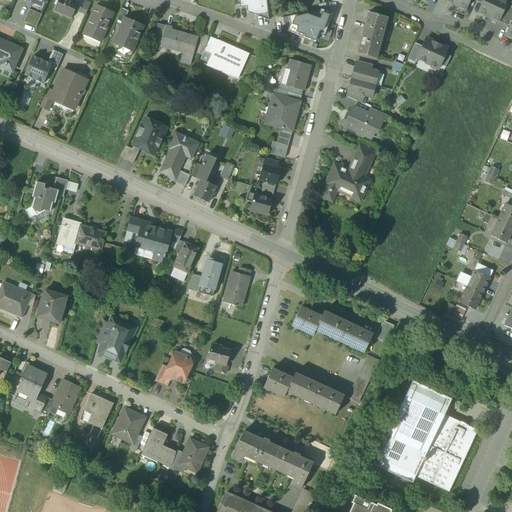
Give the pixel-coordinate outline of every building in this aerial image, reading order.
[(78,3),(70,0),(58,0),(58,1),(58,2),(54,11),(71,19),(68,25),(69,25),(78,3)] [(266,0),(238,0),(239,9),(246,8),(247,13),(269,21),(266,0)] [(470,0),(457,0),(455,6),(465,11),(470,0)] [(496,0),(483,0),(482,4),(477,13),(488,18),(496,0)] [(508,1),(506,0),(496,0),(488,18),(498,22),(506,5),(508,1)] [(91,4),(85,1),(79,13),(85,15),(91,4)] [(511,8),(506,5),(499,22),(504,24),(511,8)] [(96,6),(83,36),(101,43),(114,13),(96,6)] [(128,12),(122,9),(117,21),(122,23),(124,17),(125,18),(128,12)] [(41,15),(29,10),(24,22),(36,28),(41,15)] [(324,37),(332,14),(321,11),(318,17),(307,13),(288,18),(290,25),(288,32),(316,42),(318,35),(324,37)] [(387,19),(368,14),(364,31),(364,30),(362,37),(357,54),(376,59),(387,19)] [(125,18),(124,17),(122,23),(113,43),(132,52),(143,26),(125,18)] [(187,37),(171,33),(172,28),(165,26),(160,46),(182,53),(180,63),(190,66),(198,38),(187,35),(187,37)] [(217,41),(210,38),(204,52),(211,55),(217,41)] [(432,41),(428,39),(426,40),(426,39),(422,47),(416,59),(417,59),(430,66),(438,69),(440,65),(445,54),(447,50),(446,49),(446,48),(442,46),(440,46),(432,43),(432,41)] [(21,50),(0,40),(0,60),(2,61),(0,65),(0,66),(11,72),(21,50)] [(249,55),(217,41),(211,55),(206,66),(238,80),(249,55)] [(422,47),(415,43),(407,60),(415,63),(417,59),(416,59),(422,47)] [(63,55),(53,51),(47,63),(52,65),(50,69),(56,72),(63,55)] [(445,54),(440,65),(445,68),(450,57),(445,54)] [(47,63),(33,57),(24,76),(43,84),(50,69),(52,65),(47,63)] [(310,67),(290,61),(286,77),(283,76),(281,85),(290,88),(303,92),(310,67)] [(373,66),(357,61),(356,67),(371,71),(373,66)] [(404,66),(395,62),(392,70),(401,73),(404,66)] [(356,67),(355,67),(352,79),(375,86),(378,73),(371,71),(356,67)] [(86,81),(63,70),(52,93),(50,99),(53,101),(73,110),(80,95),(82,94),(84,91),(83,89),(86,81)] [(375,86),(352,79),(348,91),(349,92),(364,96),(371,98),(375,86)] [(303,92),(290,88),(289,93),(302,97),(303,92)] [(47,90),(40,107),(48,110),(53,101),(50,99),(52,93),(47,90)] [(364,96),(349,92),(347,97),(362,104),(364,96)] [(289,93),(288,93),(286,99),(300,103),(302,97),(289,93)] [(286,99),(272,95),(269,108),(274,110),(270,123),(284,126),(283,130),(292,132),(300,103),(286,99)] [(368,114),(354,107),(347,121),(345,120),(342,126),(356,133),(357,135),(362,137),(364,136),(369,138),(372,132),(374,133),(379,120),(384,123),(385,122),(368,114)] [(387,116),(371,109),(368,114),(385,122),(387,116)] [(165,129),(145,120),(132,149),(138,152),(140,148),(154,154),(165,129)] [(230,140),(235,129),(225,125),(220,135),(230,140)] [(282,132),(280,132),(278,137),(290,141),(292,135),(282,132)] [(176,135),(170,148),(171,149),(161,172),(173,178),(174,178),(178,170),(180,165),(178,164),(184,151),(192,155),(197,144),(176,135)] [(290,141),(278,137),(277,143),(288,147),(290,141)] [(288,147),(277,143),(276,144),(272,143),(269,155),(285,159),(288,147)] [(132,149),(126,147),(121,158),(133,164),(138,152),(132,149)] [(374,154),(359,148),(348,172),(334,165),(325,185),(326,186),(321,197),(331,201),(336,190),(359,201),(369,181),(363,178),(374,154)] [(201,167),(195,179),(200,181),(201,180),(205,182),(216,160),(206,156),(201,167)] [(278,163),(265,160),(259,180),(266,182),(276,184),(280,170),(276,169),(278,163)] [(234,167),(226,163),(220,177),(228,181),(234,167)] [(190,176),(189,176),(195,179),(201,167),(195,164),(190,176)] [(498,170),(492,167),(488,175),(495,178),(498,170)] [(190,176),(178,170),(174,178),(173,178),(172,181),(184,187),(189,176),(190,176)] [(495,178),(488,175),(485,182),(491,185),(495,178)] [(67,181),(56,178),(53,190),(58,192),(57,196),(63,197),(67,181)] [(205,182),(201,180),(200,181),(193,197),(208,203),(215,187),(210,185),(205,182)] [(276,184),(266,182),(265,184),(264,184),(262,190),(273,193),(276,184)] [(45,185),(36,183),(32,198),(33,198),(31,208),(36,216),(45,210),(50,212),(52,204),(55,204),(57,196),(58,192),(53,190),(44,188),(45,185)] [(248,186),(239,184),(238,190),(246,193),(248,186)] [(273,193),(262,190),(260,196),(271,200),(273,193)] [(254,195),(248,193),(246,201),(252,203),(254,195)] [(260,196),(254,195),(252,203),(250,211),(267,216),(272,200),(260,196)] [(511,207),(506,204),(498,220),(511,226),(511,207)] [(137,220),(130,218),(127,231),(133,233),(134,231),(137,220)] [(72,222),(63,219),(55,245),(56,245),(56,243),(65,246),(66,244),(74,247),(73,250),(74,250),(76,244),(100,251),(102,243),(105,234),(71,224),(72,222)] [(149,224),(137,220),(134,231),(138,232),(134,247),(165,255),(171,233),(148,226),(149,224)] [(511,226),(498,220),(491,236),(506,243),(511,230),(511,226)] [(183,232),(175,230),(171,241),(178,243),(178,241),(183,232)] [(467,237),(460,234),(457,242),(463,245),(467,237)] [(184,243),(178,241),(178,243),(173,252),(179,254),(184,243)] [(463,245),(457,242),(453,249),(460,252),(463,245)] [(122,249),(102,243),(100,251),(108,253),(106,258),(118,261),(122,249)] [(198,250),(184,243),(179,254),(177,259),(191,265),(198,250)] [(470,261),(459,256),(456,262),(467,267),(470,261)] [(191,265),(177,259),(174,267),(187,273),(191,265)] [(222,265),(213,262),(212,265),(205,263),(201,277),(199,286),(214,291),(222,265)] [(187,273),(174,267),(170,276),(183,282),(187,273)] [(250,271),(239,268),(238,274),(248,277),(250,271)] [(489,279),(474,271),(467,287),(482,295),(489,279)] [(238,274),(231,273),(223,303),(240,308),(249,277),(248,277),(238,274)] [(201,277),(193,275),(186,289),(197,292),(199,286),(201,277)] [(10,288),(2,285),(0,290),(0,309),(22,319),(27,307),(26,306),(31,295),(10,287),(10,288)] [(214,291),(199,286),(197,292),(197,293),(213,297),(214,291)] [(482,295),(467,287),(459,303),(474,310),(482,295)] [(66,298),(44,292),(36,318),(59,324),(66,298)] [(31,295),(26,306),(27,307),(32,309),(35,297),(31,295)] [(455,307),(448,304),(445,311),(452,315),(455,307)] [(466,310),(456,305),(455,307),(452,315),(461,319),(466,310)] [(372,335),(324,312),(324,311),(321,317),(301,308),(301,307),(291,327),(312,337),(315,331),(364,354),(373,334),(372,334),(372,335)] [(129,326),(111,318),(108,325),(105,333),(106,333),(103,339),(105,340),(103,345),(99,354),(120,363),(132,334),(129,333),(129,326)] [(108,325),(102,322),(96,342),(103,345),(105,340),(103,339),(106,333),(105,333),(108,325)] [(394,326),(384,322),(381,327),(392,332),(394,326)] [(381,327),(376,337),(387,342),(392,332),(381,327)] [(222,348),(212,345),(208,359),(215,362),(214,363),(217,364),(225,367),(226,366),(230,352),(221,349),(222,348)] [(174,353),(170,363),(169,367),(168,367),(167,369),(166,372),(167,374),(171,376),(170,377),(183,383),(187,376),(186,376),(189,368),(187,367),(185,364),(188,359),(190,360),(190,359),(187,358),(174,353)] [(378,361),(367,355),(364,363),(375,368),(378,361)] [(10,364),(0,358),(0,370),(6,373),(10,364)] [(375,368),(364,363),(357,377),(368,382),(375,368)] [(225,367),(217,364),(215,371),(226,374),(228,367),(226,366),(225,367)] [(27,365),(19,382),(20,383),(14,396),(27,403),(25,408),(26,408),(27,407),(35,411),(42,396),(38,394),(47,375),(27,365)] [(162,366),(155,381),(166,386),(170,377),(171,376),(167,374),(166,372),(167,369),(162,366)] [(343,396),(295,374),(293,379),(272,369),(263,388),(283,398),(286,392),(335,415),(343,396)] [(368,382),(357,377),(354,383),(365,388),(368,382)] [(412,381),(373,465),(412,483),(415,477),(448,492),(478,431),(467,426),(468,424),(464,422),(460,420),(459,422),(444,415),(451,399),(412,381)] [(365,388),(354,383),(347,398),(358,403),(365,388)] [(53,401),(50,406),(52,407),(68,414),(80,389),(70,385),(69,388),(60,384),(53,401)] [(91,394),(82,412),(80,420),(101,430),(113,404),(91,394)] [(42,396),(35,411),(40,414),(47,399),(42,396)] [(47,399),(40,414),(47,417),(52,407),(50,406),(53,401),(47,399)] [(124,409),(115,429),(124,434),(122,439),(132,444),(137,435),(144,419),(124,409)] [(167,434),(154,428),(141,456),(171,469),(176,451),(163,444),(167,434)] [(269,442),(264,440),(263,441),(243,432),(231,458),(241,462),(242,459),(269,471),(270,467),(279,449),(268,443),(269,442)] [(137,435),(132,444),(129,448),(136,451),(142,437),(137,435)] [(208,448),(190,439),(183,454),(176,451),(171,469),(176,472),(179,465),(196,474),(208,448)] [(336,452),(324,446),(315,465),(327,470),(336,452)] [(313,464),(298,457),(299,456),(294,453),(293,455),(279,448),(279,449),(270,467),(294,478),(291,484),(301,489),(313,464)] [(303,490),(295,507),(305,511),(307,511),(315,495),(303,490)] [(266,511),(226,493),(217,511),(266,511)] [(371,503),(354,495),(354,496),(355,496),(352,503),(351,502),(351,503),(353,504),(349,511),(390,511),(391,511),(392,510),(377,503),(376,505),(371,503)]
